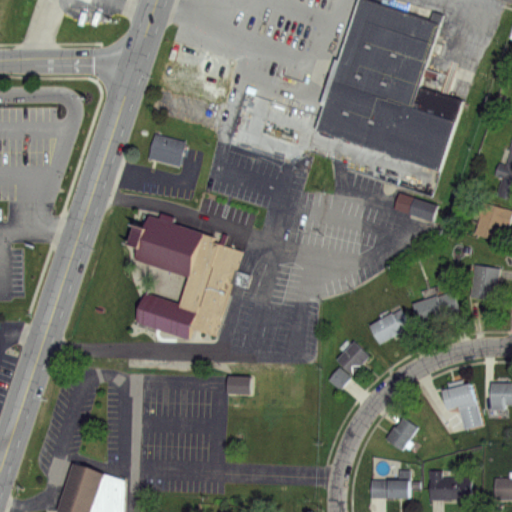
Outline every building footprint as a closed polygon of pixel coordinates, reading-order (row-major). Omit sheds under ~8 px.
[(362,0),(369,0),(429,20),(433,9),(444,13),(418,89),(463,105),(439,176),(316,134),(362,0)] [(219,101),(225,79),(161,62),(155,84),(219,101)] [(156,132),(186,141),(179,166),(149,157),(156,132)] [(511,158),(511,200),(499,197),(505,177),(497,175),(500,163),(510,166),(511,158)] [(403,192),(419,198),(413,214),(397,208),(403,192)] [(419,198),(441,206),(436,221),(413,214),(419,198)] [(483,200),(511,209),(511,228),(503,225),(497,241),(476,234),(482,217),(478,215),(483,200)] [(137,206),(204,228),(201,236),(189,274),(132,255),(137,241),(126,237),(137,206)] [(223,245),(243,252),(212,336),(190,329),(194,316),(178,311),(189,274),(201,236),(223,245)] [(477,263),(502,266),(498,302),(472,298),(477,263)] [(416,304),(453,291),(460,311),(423,324),(416,304)] [(142,299),(178,311),(194,316),(190,329),(188,334),(136,317),(142,299)] [(372,324),(404,308),(414,326),(381,343),(372,324)] [(339,359),(356,341),(371,356),(354,374),(339,359)] [(232,377),(255,377),(254,395),(232,394),(232,377)] [(445,390),(475,382),(480,401),(450,409),(445,390)] [(496,383),(511,383),(511,404),(496,404),(496,383)] [(407,417),(421,428),(405,450),(389,438),(397,426),(399,428),(407,417)] [(55,511),(73,460),(129,479),(130,511),(129,511),(55,511)] [(432,469),(444,470),(446,478),(476,479),(475,502),(431,501),(432,469)] [(375,476),(401,477),(401,470),(413,470),(412,479),(423,480),(422,490),(414,490),(414,499),(374,498),(375,476)] [(498,477),(511,477),(511,498),(497,498),(498,477)]
